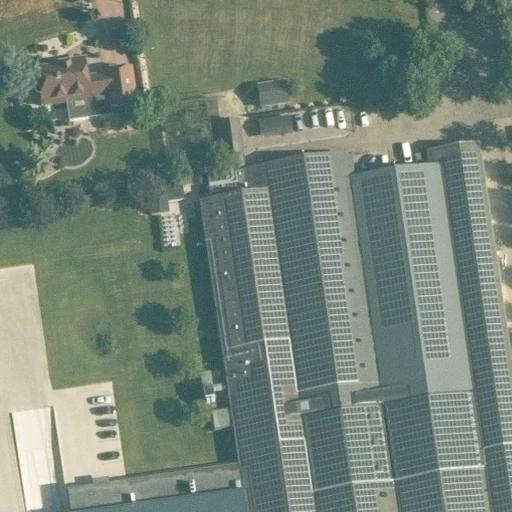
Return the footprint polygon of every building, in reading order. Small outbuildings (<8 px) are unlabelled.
[(67,68),(36,72),(37,81),(33,81),(33,87),(33,91),(35,97),(39,96),(41,108),(67,104),(69,122),(111,117),(111,110),(135,107),(129,70),(102,74),(103,78),(85,80),(83,61),(66,64),(67,68)] [(289,106),(286,82),(257,86),(260,110),(289,106)] [(258,123),(261,141),(293,137),(290,119),(258,123)] [(217,126),(218,130),(209,131),(213,161),(242,157),(237,123),(217,126)] [(68,511),(511,511),(511,383),(482,183),(477,148),(427,155),(429,170),(427,171),(353,182),(349,157),(244,173),(234,174),(206,179),(210,203),(198,204),(229,409),(209,413),(213,433),(232,429),(237,466),(238,468),(66,493),(68,511)] [(181,189),(192,188),(206,185),(203,169),(189,172),(190,176),(163,180),(162,172),(144,174),(149,218),(168,216),(166,203),(183,201),(181,189)]
